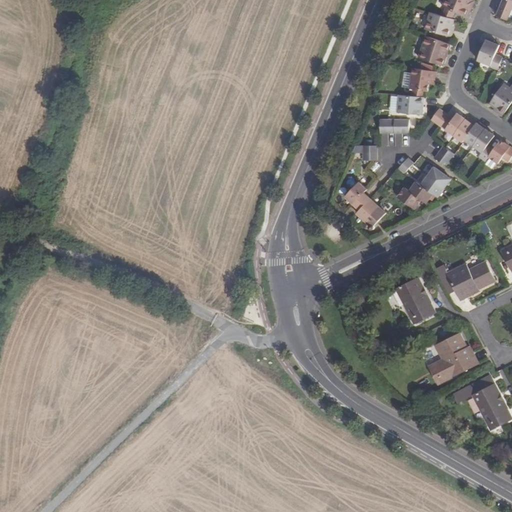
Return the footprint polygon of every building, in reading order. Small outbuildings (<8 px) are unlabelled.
[(445,0),(443,6),(447,7),(455,11),(466,15),(469,9),(472,0),(445,0)] [(511,0),(503,0),(497,15),(508,20),(511,10),(511,0)] [(452,18),(455,11),(447,7),(444,15),(452,18)] [(455,19),(452,18),(444,15),(431,11),(425,28),(449,35),(455,19)] [(451,43),(426,35),(419,57),(444,65),(446,58),(444,57),(446,50),(448,51),(451,43)] [(429,83),(432,84),(434,71),(413,67),(410,88),(413,89),(424,90),(428,91),(429,83)] [(504,114),(511,102),(511,88),(504,83),(490,103),(504,114)] [(423,96),(413,95),(399,94),(398,112),(423,114),(424,97),(423,96)] [(440,125),(447,114),(444,111),(441,108),(433,119),(436,122),(440,125)] [(447,114),(440,125),(463,141),(465,139),(475,125),(467,119),(457,112),(454,118),(447,114)] [(381,132),(410,132),(410,119),(381,119),(381,132)] [(465,139),(474,145),(486,128),(477,122),(476,123),(475,125),(465,139)] [(495,135),(486,128),(474,145),(483,152),(480,156),(486,161),(489,157),(494,150),(488,145),(495,135)] [(453,139),(448,146),(457,152),(462,145),(453,139)] [(494,150),(489,157),(498,163),(503,157),(509,161),(511,156),(511,146),(501,139),(494,150)] [(378,145),(364,145),(364,160),(377,160),(378,145)] [(435,158),(446,165),(455,153),(444,146),(435,158)] [(408,157),(399,167),(405,172),(414,162),(408,157)] [(422,184),(433,193),(439,197),(445,187),(452,178),(435,166),(428,175),(422,184)] [(393,176),(385,185),(398,195),(406,186),(393,176)] [(354,203),(364,192),(367,189),(359,181),(346,196),(354,203)] [(417,181),(410,190),(422,199),(427,202),(433,193),(422,184),(417,181)] [(422,199),(410,190),(405,187),(399,196),(416,208),(422,199)] [(368,195),(364,192),(354,203),(357,207),(360,209),(371,198),(368,195)] [(365,220),(379,205),(371,198),(360,209),(357,212),(365,220)] [(386,212),(379,205),(365,220),(370,224),(369,226),(369,228),(370,228),(372,229),(373,229),(374,228),(375,227),(375,225),(386,212)] [(487,220),(480,223),(485,233),(491,231),(487,220)] [(511,246),(503,251),(511,268),(511,246)] [(466,272),(463,266),(448,273),(462,300),(476,293),(475,291),(479,289),(495,281),(485,262),(471,270),(466,272)] [(415,323),(436,313),(418,279),(398,289),(415,323)] [(447,380),(455,376),(454,373),(464,367),(466,370),(479,363),(472,350),(470,352),(467,347),(460,334),(437,346),(444,359),(430,366),(436,379),(444,375),(447,380)] [(454,373),(455,376),(466,370),(464,367),(454,373)] [(444,375),(436,379),(439,384),(447,380),(444,375)] [(511,418),(490,376),(472,385),(475,390),(472,392),(474,395),(491,429),(511,419),(511,418)] [(459,402),(474,395),(472,392),(475,390),(472,385),(455,393),(459,402)]
